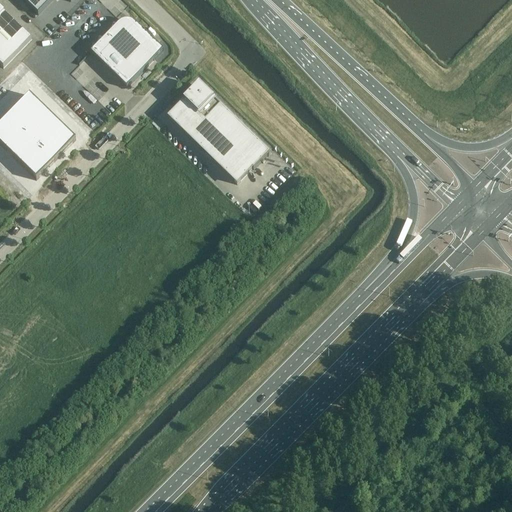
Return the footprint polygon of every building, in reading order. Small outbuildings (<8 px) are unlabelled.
[(22,0),(38,16),(53,0),(22,0)] [(0,65),(3,69),(32,40),(0,9),(0,65)] [(118,25),(91,54),(127,89),(163,51),(136,25),(133,23),(129,22),(125,22),(121,23),(118,25)] [(252,170),(253,171),(269,155),(199,86),(183,102),(184,104),(169,119),(237,185),(252,170)] [(30,96),(0,126),(0,144),(37,181),(76,141),(30,96)] [(129,172),(92,210),(155,272),(156,271),(172,286),(207,250),(191,235),(192,234),(129,172)]
